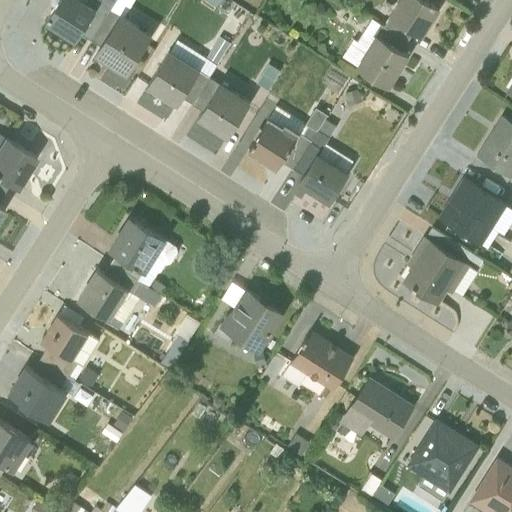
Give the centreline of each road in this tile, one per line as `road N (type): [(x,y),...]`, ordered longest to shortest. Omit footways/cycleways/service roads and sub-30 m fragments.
road 1 (residential): [(327,281),(506,0)]
road 2 (residential): [(107,142),(327,281)]
road 3 (residential): [(327,281),(511,398)]
road 4 (residential): [(0,314),(107,142)]
road 5 (residential): [(0,72),(107,142)]
